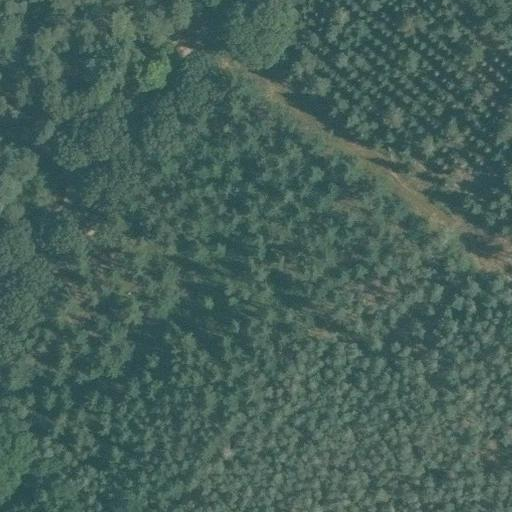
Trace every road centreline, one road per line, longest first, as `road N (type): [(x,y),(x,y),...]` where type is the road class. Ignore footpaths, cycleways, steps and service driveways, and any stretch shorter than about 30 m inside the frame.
road 1 (track): [(234,0),(81,185)]
road 2 (track): [(81,185),(0,282)]
